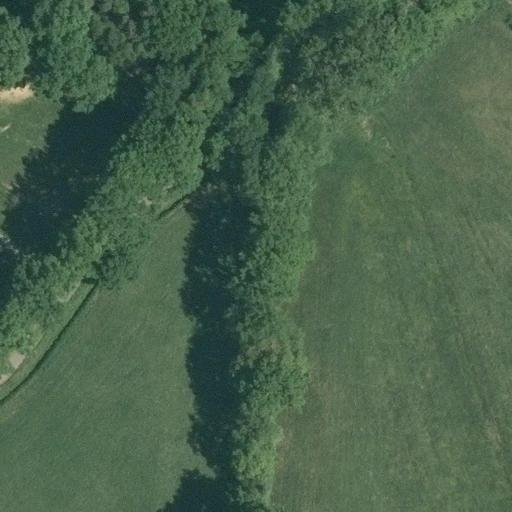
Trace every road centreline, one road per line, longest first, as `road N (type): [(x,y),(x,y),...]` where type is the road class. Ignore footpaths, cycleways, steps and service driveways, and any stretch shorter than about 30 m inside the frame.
road 1 (unclassified): [(0,372),(174,190),(413,0)]
road 2 (track): [(0,32),(143,82),(207,119),(223,147)]
